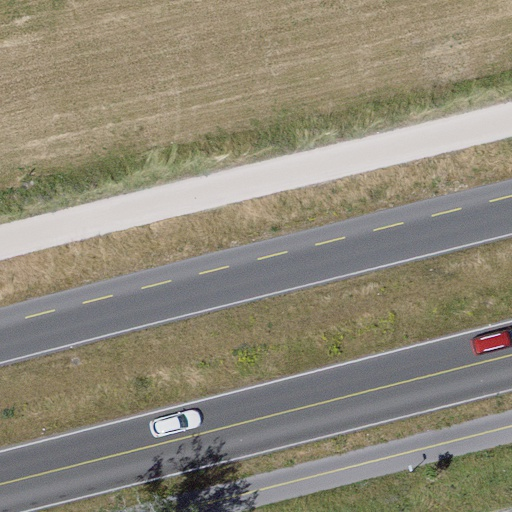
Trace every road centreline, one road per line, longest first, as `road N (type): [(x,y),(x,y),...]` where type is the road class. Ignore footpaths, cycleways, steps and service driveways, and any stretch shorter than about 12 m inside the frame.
road 1 (primary): [(511,213),(0,345)]
road 2 (primary): [(0,488),(511,358)]
road 3 (unclassified): [(511,118),(0,241)]
